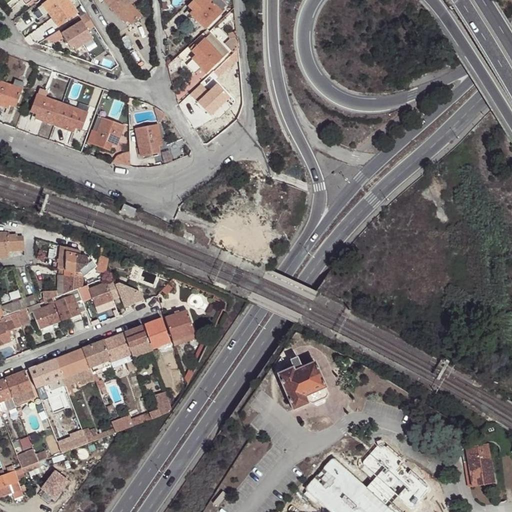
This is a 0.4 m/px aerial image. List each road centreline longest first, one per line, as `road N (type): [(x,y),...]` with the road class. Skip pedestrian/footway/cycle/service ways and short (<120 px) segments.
road 1 (secondary): [(148,511),(330,247),(511,71)]
road 2 (secondary): [(511,41),(349,194),(225,360)]
road 3 (motorway): [(273,0),(278,81),(321,200),(225,360)]
road 4 (motorway): [(511,34),(453,78),(412,96),(344,101),(321,84),(305,55),(312,0)]
road 5 (residential): [(0,140),(149,186),(210,159)]
road 6 (secondary): [(225,360),(121,511)]
road 7 (residential): [(210,159),(248,122),(237,0)]
road 8 (residential): [(0,370),(154,308)]
road 9 (residential): [(0,44),(143,94)]
road 10 (motorway): [(430,0),(511,120)]
